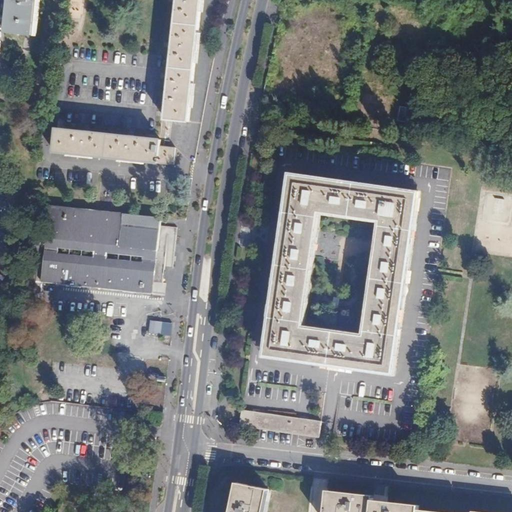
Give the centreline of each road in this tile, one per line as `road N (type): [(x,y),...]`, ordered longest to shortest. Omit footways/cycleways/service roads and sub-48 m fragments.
road 1 (primary): [(190,450),(219,203),(260,0)]
road 2 (primary): [(242,0),(202,202),(172,448)]
road 3 (residential): [(190,450),(511,486)]
